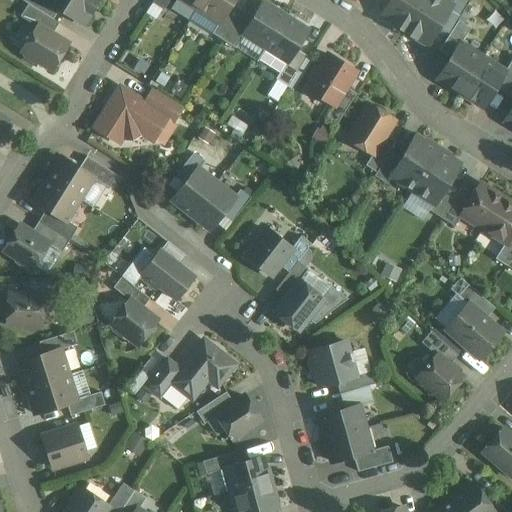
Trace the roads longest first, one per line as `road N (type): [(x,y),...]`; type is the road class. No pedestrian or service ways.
road 1 (residential): [(231,293),(214,317),(271,367),(310,486),(328,511)]
road 2 (residential): [(511,165),(455,127),(385,51),(321,0)]
road 3 (residential): [(135,0),(62,127),(0,205)]
road 4 (residential): [(328,511),(348,495),(419,470),(511,371)]
road 5 (residential): [(0,391),(38,511)]
